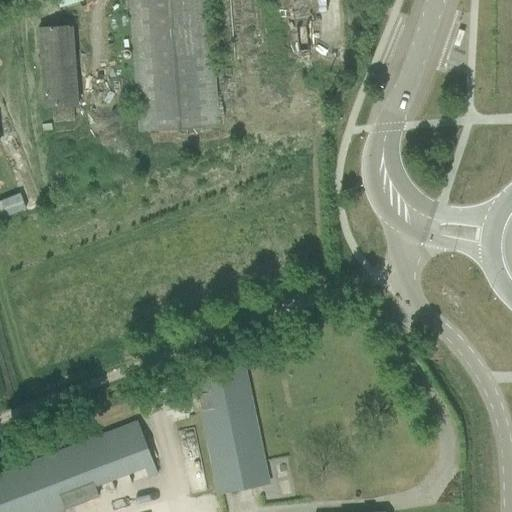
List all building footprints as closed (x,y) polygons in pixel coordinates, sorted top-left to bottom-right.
[(128,0),(130,17),(138,132),(218,126),(208,0),(128,0)] [(38,28),(39,48),(43,108),(52,108),(53,123),(73,121),(66,26),(38,28)] [(0,217),(27,207),(22,193),(0,200),(0,217)] [(244,365),(192,376),(216,495),(269,484),(262,455),(244,365)] [(135,419),(0,470),(0,511),(60,511),(156,475),(135,419)] [(286,450),(266,454),(277,504),(297,500),(298,497),(296,486),(293,484),(286,450)]
